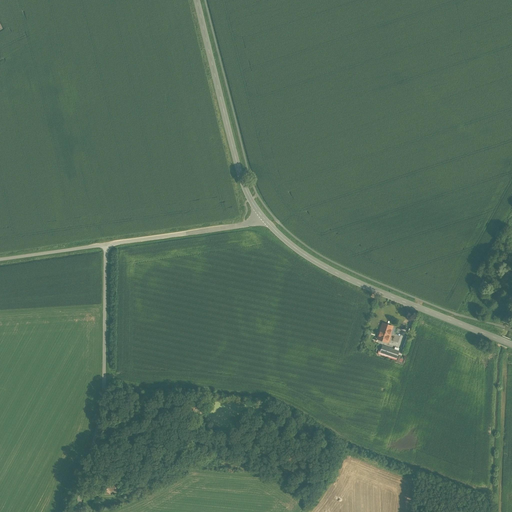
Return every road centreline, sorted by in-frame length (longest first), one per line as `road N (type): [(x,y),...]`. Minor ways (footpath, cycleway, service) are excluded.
road 1 (tertiary): [(511,345),(323,266),(265,220)]
road 2 (unclassified): [(106,245),(102,395),(75,511)]
road 3 (tertiary): [(265,220),(237,167),(197,0)]
road 4 (unclassified): [(265,220),(106,245)]
